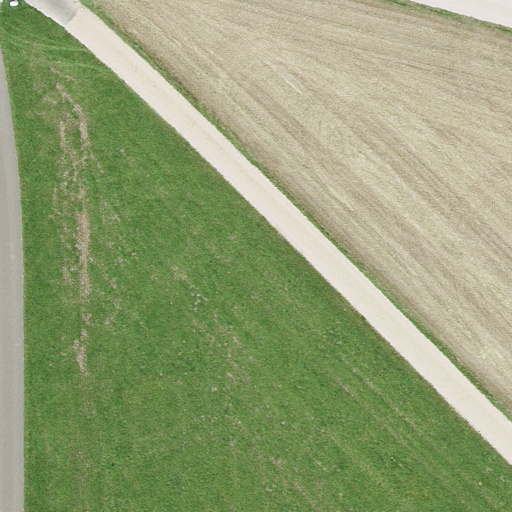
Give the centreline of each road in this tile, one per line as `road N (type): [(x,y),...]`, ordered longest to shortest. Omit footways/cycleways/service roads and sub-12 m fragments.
road 1 (track): [(52,0),(96,32),(511,442)]
road 2 (track): [(0,162),(10,511)]
